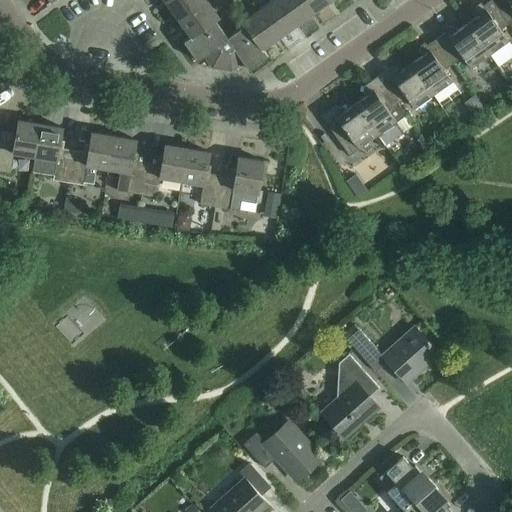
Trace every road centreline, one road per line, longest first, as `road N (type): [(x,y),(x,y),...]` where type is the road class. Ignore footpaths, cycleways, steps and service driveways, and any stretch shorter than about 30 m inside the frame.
road 1 (residential): [(0,5),(57,68),(246,104),(285,102),(428,0)]
road 2 (residential): [(483,511),(477,470),(426,424),(396,430),(304,511)]
